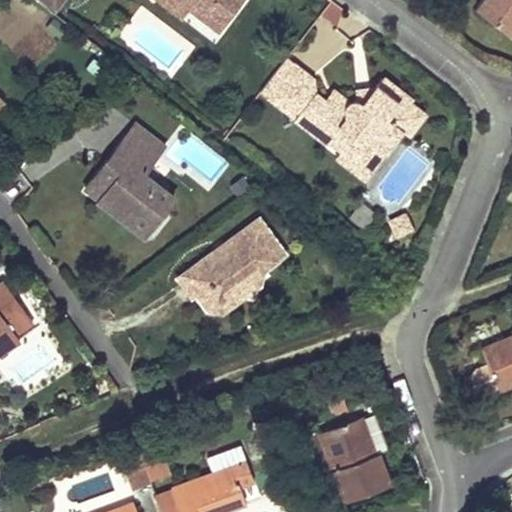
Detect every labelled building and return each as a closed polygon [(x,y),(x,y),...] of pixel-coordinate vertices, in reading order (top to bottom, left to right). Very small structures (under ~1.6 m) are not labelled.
[(38,0),(52,11),(60,0),(38,0)] [(188,2),(185,0),(157,0),(179,16),(186,6),(185,6),(188,2)] [(185,0),(188,2),(185,6),(186,6),(216,29),(238,0),(185,0)] [(510,31),(511,28),(511,0),(479,0),(475,5),(510,31)] [(310,76),(283,55),(257,89),(302,123),(314,122),(316,136),(321,141),(327,141),(337,148),(339,149),(345,141),(358,150),(367,138),(381,150),(398,128),(405,133),(421,112),(407,101),(408,98),(379,75),(371,87),(371,92),(366,92),(367,99),(358,100),(357,99),(356,98),(355,98),(354,98),(353,97),(352,97),(351,97),(350,97),(349,98),(348,98),(347,98),(346,99),(345,99),(345,100),(344,101),(343,101),(343,102),(342,103),(342,104),(341,105),(341,106),(341,107),(341,108),(341,109),(341,110),(341,111),(341,112),(342,113),(342,114),(336,123),(322,112),(320,98),(311,90),(310,76)] [(326,89),(310,76),(311,90),(320,98),(326,89)] [(345,99),(329,87),(326,89),(320,98),(322,112),(336,123),(342,114),(342,113),(341,112),(341,111),(341,110),(341,109),(341,108),(341,107),(341,106),(341,105),(342,104),(342,103),(343,102),(343,101),(344,101),(345,100),(345,99)] [(371,87),(352,88),(353,97),(354,98),(355,98),(356,98),(357,99),(358,100),(367,99),(366,92),(371,92),(371,87)] [(130,121),(121,132),(151,156),(159,144),(130,121)] [(102,156),(80,183),(96,196),(101,190),(128,211),(123,217),(140,232),(170,195),(139,170),(151,156),(121,132),(110,145),(125,157),(116,167),(102,156)] [(381,150),(367,138),(358,150),(345,141),(339,149),(337,148),(333,154),(361,176),(381,150)] [(110,145),(102,156),(116,167),(125,157),(110,145)] [(101,190),(96,196),(123,217),(128,211),(101,190)] [(408,226),(401,211),(386,218),(393,234),(408,226)] [(213,250),(207,248),(174,272),(188,292),(192,289),(204,306),(219,307),(234,296),(240,276),(245,275),(260,264),(281,249),(255,214),(217,241),(220,245),(213,250)] [(217,241),(207,248),(213,250),(220,245),(217,241)] [(240,276),(234,296),(255,282),(260,264),(245,275),(240,276)] [(0,277),(0,309),(6,319),(15,332),(31,321),(0,277)] [(6,319),(0,323),(0,353),(21,339),(15,332),(6,319)] [(511,336),(481,350),(487,363),(498,389),(511,383),(511,336)] [(498,389),(487,363),(478,366),(472,371),(470,380),(474,389),(481,393),(489,393),(498,389)] [(332,413),(346,410),(342,390),(329,393),(332,413)] [(275,416),(253,424),(257,434),(280,426),(275,416)] [(358,416),(318,431),(344,500),(387,484),(375,452),(367,455),(364,447),(369,444),(358,416)] [(142,465),(136,444),(116,451),(124,472),(142,465)] [(240,445),(207,457),(212,473),(215,472),(235,465),(246,461),(240,445)] [(162,458),(142,465),(146,477),(166,470),(162,458)] [(252,479),(246,461),(235,465),(215,472),(212,473),(171,488),(179,511),(212,511),(213,511),(244,500),(238,484),(252,479)] [(142,465),(124,472),(129,486),(148,480),(146,477),(142,465)] [(135,511),(132,502),(104,511),(135,511)]
